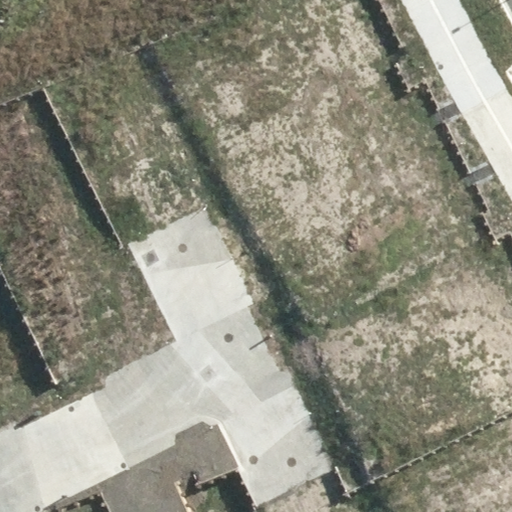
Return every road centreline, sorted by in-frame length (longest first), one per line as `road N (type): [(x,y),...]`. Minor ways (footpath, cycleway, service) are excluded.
road 1 (residential): [(0,474),(233,360)]
road 2 (residential): [(176,239),(233,360)]
